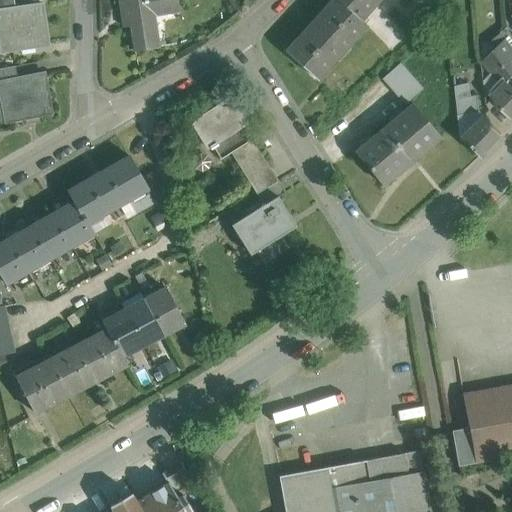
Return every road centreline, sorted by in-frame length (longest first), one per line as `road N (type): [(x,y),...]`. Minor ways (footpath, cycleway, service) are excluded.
road 1 (residential): [(30,511),(389,282)]
road 2 (residential): [(242,41),(389,282)]
road 3 (residential): [(242,41),(81,133)]
road 4 (residential): [(389,282),(511,166)]
road 5 (residential): [(80,0),(81,133)]
